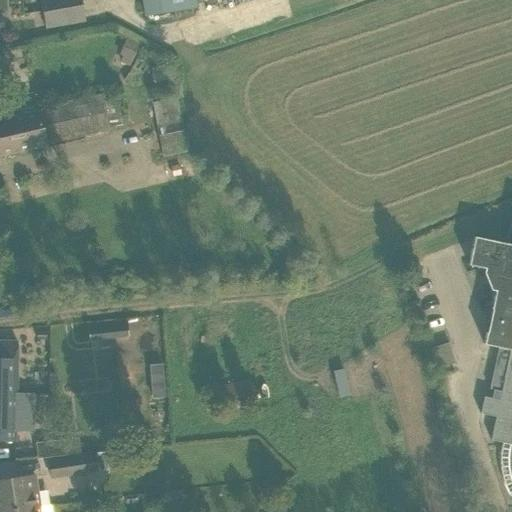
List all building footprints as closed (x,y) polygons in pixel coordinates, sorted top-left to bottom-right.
[(80,0),(39,0),(45,29),(84,23),(80,0)] [(139,0),(142,15),(196,7),(195,0),(139,0)] [(121,57),(119,62),(128,66),(138,45),(129,41),(121,57)] [(114,94),(84,99),(43,109),(43,110),(0,120),(0,155),(45,145),(119,129),(114,94)] [(184,138),(181,122),(157,127),(160,143),(184,138)] [(511,222),(510,222),(505,243),(474,237),(468,265),(484,268),(483,273),(489,290),(494,291),(483,344),(509,350),(500,391),(493,390),(491,399),(499,401),(496,415),(480,412),(479,413),(495,417),(490,440),(502,443),(501,448),(500,457),(500,467),(502,476),(504,485),(508,493),(511,499),(511,222)] [(126,319),(111,321),(113,338),(128,337),(126,319)] [(15,392),(16,342),(0,341),(0,440),(14,441),(15,410),(27,411),(28,393),(15,392)] [(254,402),(250,378),(214,385),(219,409),(254,402)] [(483,398),(480,412),(496,415),(499,401),(491,399),(483,398)] [(108,453),(83,456),(48,462),(50,477),(98,470),(110,469),(108,453)] [(27,476),(0,479),(0,511),(32,508),(27,476)]
